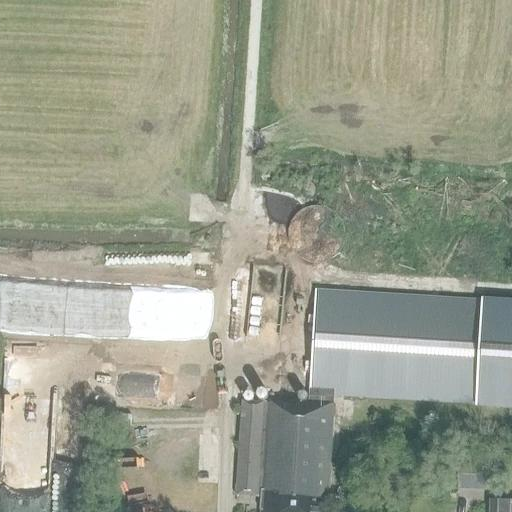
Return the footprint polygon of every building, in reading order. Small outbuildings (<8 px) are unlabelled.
[(287,231),(287,236),(288,242),(289,247),(293,252),(296,256),(302,260),(308,262),(315,264),(320,263),(326,262),(332,258),(337,254),(340,249),(343,243),(344,238),(344,232),(343,227),(341,221),(338,217),(335,214),(332,211),(326,208),(321,207),(317,206),(313,206),(309,207),(305,208),(300,211),(295,215),(292,219),(290,223),(288,226),(287,231)] [(511,406),(511,303),(481,301),(481,303),(315,293),(309,402),(287,401),(287,404),(242,401),(236,493),(258,495),(257,508),(260,508),(260,511),(319,511),(321,501),(326,501),(333,394),(475,402),(475,404),(511,406)] [(118,434),(134,432),(131,416),(116,418),(118,434)] [(489,489),(490,465),(458,465),(457,489),(489,489)] [(453,493),(441,492),(441,504),(453,504),(453,493)]
